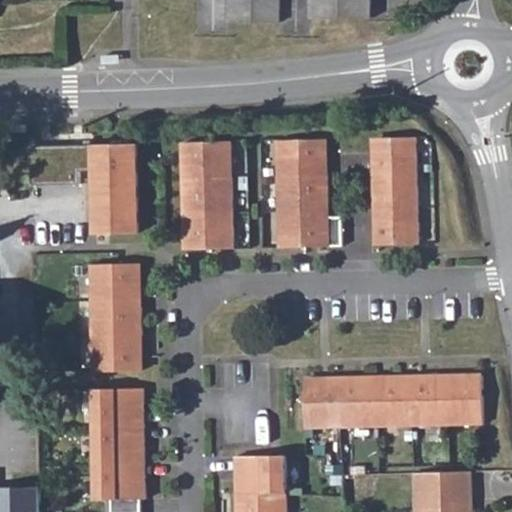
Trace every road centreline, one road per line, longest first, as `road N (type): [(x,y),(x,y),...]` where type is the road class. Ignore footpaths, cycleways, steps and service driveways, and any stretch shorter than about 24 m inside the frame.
road 1 (residential): [(511,279),(219,293),(196,301),(186,325),(193,511)]
road 2 (tertiary): [(0,94),(434,68)]
road 3 (residential): [(478,100),(511,269)]
